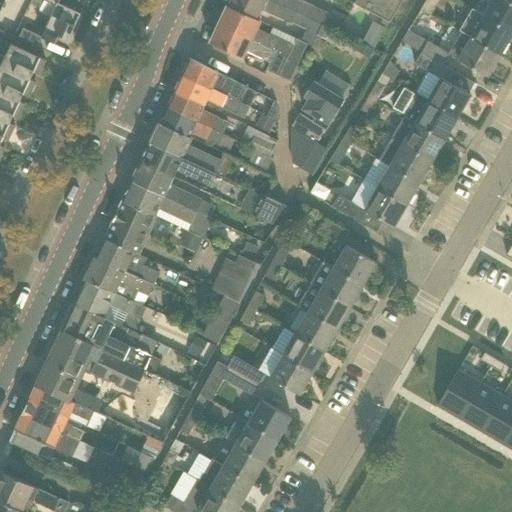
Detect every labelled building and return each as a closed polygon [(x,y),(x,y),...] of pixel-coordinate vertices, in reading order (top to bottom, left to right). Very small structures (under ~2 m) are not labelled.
[(45,0),(56,5),(58,2),(59,2),(59,0),(33,0),(32,4),(42,8),(45,0)] [(308,28),(312,19),(271,0),(229,0),(227,6),(257,20),(262,9),(292,23),(293,21),(308,28)] [(271,0),(312,19),(323,24),(328,13),(308,4),(300,0),(271,0)] [(390,22),(403,0),(357,0),(355,3),(383,18),(390,22)] [(511,32),(511,2),(507,0),(492,0),(485,14),(483,16),(511,32)] [(42,36),(43,37),(56,43),(58,38),(68,42),(81,13),(59,2),(58,2),(56,5),(42,36)] [(293,44),(271,34),(257,28),(260,22),(257,20),(227,6),(218,25),(287,57),(279,74),(279,75),(291,81),(308,44),(302,41),(296,39),(293,44)] [(460,32),(501,55),(511,35),(511,32),(483,16),(485,14),(473,8),(460,32)] [(386,28),(390,22),(383,18),(380,24),(386,28)] [(318,35),(323,24),(312,19),(308,28),(305,33),(302,41),(308,44),(313,46),(318,35)] [(386,28),(380,24),(374,21),(362,41),(374,49),(386,28)] [(323,24),(318,35),(327,38),(331,28),(323,24)] [(247,51),(271,61),(267,69),(279,74),(287,57),(218,25),(210,43),(244,58),(247,51)] [(38,47),(43,37),(42,36),(24,28),(19,38),(38,47)] [(427,41),(408,31),(402,40),(421,51),(420,52),(444,65),(450,55),(449,55),(448,53),(427,41)] [(448,53),(449,55),(450,55),(488,77),(501,55),(460,32),(448,53)] [(369,57),(374,49),(361,40),(355,49),(369,57)] [(39,74),(46,60),(11,43),(6,55),(0,52),(0,64),(1,65),(31,79),(34,71),(39,74)] [(428,100),(458,117),(471,95),(469,94),(475,83),(444,65),(420,52),(414,63),(428,71),(416,92),(418,93),(429,98),(428,100)] [(258,92),(190,58),(182,75),(241,104),(242,103),(250,107),(258,92)] [(31,79),(1,65),(0,67),(0,91),(21,101),(24,93),(29,95),(36,81),(31,79)] [(206,98),(237,113),(241,104),(182,75),(174,90),(204,105),(206,98)] [(293,153),(293,163),(302,168),(317,142),(344,99),(314,81),(313,84),(310,86),(307,90),(307,94),(305,97),(309,99),(292,126),(293,127),(293,128),(304,135),(293,153)] [(385,87),(377,81),(369,94),(378,99),(385,87)] [(229,123),(221,120),(201,110),(204,105),(174,90),(166,107),(223,134),(229,123)] [(0,117),(10,123),(11,122),(14,115),(19,117),(26,103),(21,101),(0,91),(0,117)] [(405,115),(446,139),(458,117),(428,100),(429,98),(418,93),(405,115)] [(369,94),(360,109),(369,114),(378,99),(369,94)] [(267,116),(278,121),(278,106),(276,101),(275,100),(267,116)] [(166,107),(159,124),(187,138),(188,137),(191,132),(218,145),(230,150),(235,139),(223,134),(166,107)] [(261,114),(257,123),(255,127),(270,134),(276,121),(261,114)] [(433,161),(446,139),(405,115),(392,138),(433,161)] [(10,123),(0,117),(0,144),(0,145),(0,144),(4,137),(9,139),(16,125),(11,122),(10,123)] [(234,159),(224,154),(222,159),(221,158),(219,161),(187,146),(190,138),(188,137),(187,138),(159,124),(150,143),(216,174),(216,173),(225,177),(234,159)] [(359,130),(351,124),(343,138),(352,143),(359,130)] [(278,140),(261,131),(248,125),(240,142),(252,147),(258,150),(270,156),(278,140)] [(334,152),(335,153),(343,157),(352,143),(343,138),(334,152)] [(380,159),(390,165),(420,183),(433,161),(392,138),(380,159)] [(176,169),(210,185),(216,174),(150,143),(141,162),(176,179),(178,175),(174,173),(176,169)] [(250,165),(266,173),(273,158),(270,156),(258,150),(250,165)] [(176,179),(141,162),(131,182),(197,213),(198,212),(211,218),(216,207),(169,185),(171,180),(175,182),(176,179)] [(407,205),(420,183),(390,165),(377,187),(407,205)] [(131,182),(122,201),(158,218),(158,216),(187,230),(188,231),(189,230),(204,237),(213,219),(211,218),(198,212),(197,213),(131,182)] [(325,201),(333,206),(377,231),(383,220),(395,227),(407,205),(377,187),(365,209),(339,194),(338,197),(330,192),(325,201)] [(278,225),(288,206),(250,189),(241,208),(278,225)] [(140,256),(158,218),(122,201),(105,239),(140,256)] [(349,232),(348,231),(327,219),(321,231),(343,243),(349,232)] [(202,237),(188,231),(187,230),(181,245),(195,252),(202,237)] [(147,259),(140,256),(105,239),(96,258),(152,286),(159,271),(144,264),(147,259)] [(241,254),(253,260),(259,247),(248,241),(241,254)] [(377,262),(347,245),(334,267),(334,269),(363,286),(377,262)] [(280,247),(271,262),(281,267),(289,252),(280,247)] [(260,264),(253,260),(241,254),(239,253),(235,262),(226,258),(212,288),(225,295),(240,303),(260,264)] [(147,295),(152,286),(96,258),(85,280),(133,303),(134,301),(138,291),(147,295)] [(311,285),(351,307),(363,286),(334,269),(334,267),(323,261),(311,285)] [(274,280),(281,267),(271,262),(264,275),(274,280)] [(85,280),(74,303),(142,336),(142,334),(146,327),(140,324),(147,307),(134,301),(133,303),(85,280)] [(300,305),(309,311),(308,313),(338,330),(351,307),(311,285),(300,305)] [(255,291),(247,306),(256,312),(265,296),(255,291)] [(241,304),(240,303),(225,295),(214,316),(230,323),(241,304)] [(62,331),(144,370),(154,374),(162,360),(152,355),(158,341),(142,334),(142,336),(74,303),(62,331)] [(249,325),(256,312),(247,306),(240,320),(249,325)] [(325,350),(338,330),(308,313),(296,334),(325,350)] [(204,335),(210,338),(219,343),(230,323),(214,316),(204,335)] [(134,391),(144,370),(62,331),(49,358),(82,373),(89,357),(96,361),(91,371),(134,391)] [(313,373),(325,350),(296,334),(283,356),(313,373)] [(195,337),(190,349),(202,354),(208,343),(195,337)] [(217,361),(228,367),(234,356),(224,350),(217,361)] [(481,360),(491,366),(495,359),(485,353),(481,360)] [(234,356),(228,367),(260,385),(267,374),(234,356)] [(271,377),(300,394),(313,373),(283,356),(271,377)] [(69,399),(82,373),(49,358),(36,385),(69,401),(69,399)] [(506,365),(495,359),(491,366),(502,372),(506,365)] [(254,396),(260,385),(228,367),(217,361),(200,394),(212,400),(223,379),(254,396)] [(438,406),(460,419),(481,383),(459,370),(438,406)] [(481,383),(460,419),(482,432),(503,396),(481,383)] [(70,412),(89,421),(94,411),(69,399),(69,401),(36,385),(30,399),(68,417),(70,412)] [(482,432),(504,444),(511,430),(511,401),(503,396),(482,432)] [(279,439),(292,417),(258,397),(253,407),(257,409),(249,422),(279,439)] [(23,414),(80,441),(84,431),(65,422),(68,417),(30,399),(23,414)] [(195,402),(188,416),(196,421),(204,407),(195,402)] [(23,414),(16,429),(73,456),(80,441),(23,414)] [(188,436),(196,421),(188,416),(180,431),(188,436)] [(266,461),(279,439),(249,422),(239,416),(226,438),(236,444),(266,461)] [(149,436),(144,446),(157,453),(163,443),(149,436)] [(224,465),(254,482),(266,461),(236,444),(224,465)] [(171,446),(163,461),(172,465),(180,451),(171,446)] [(115,475),(138,486),(145,471),(135,466),(118,459),(95,447),(87,462),(115,475)] [(135,466),(145,471),(150,463),(139,457),(135,466)] [(224,465),(223,466),(213,459),(200,481),(241,503),(254,482),(224,465)] [(81,475),(109,488),(112,481),(115,475),(87,462),(81,475)] [(62,511),(67,501),(3,470),(0,476),(0,499),(22,510),(28,499),(55,511),(62,511)] [(172,495),(166,506),(176,511),(191,511),(194,507),(201,511),(236,511),(241,503),(200,481),(198,479),(185,502),(172,495)] [(0,511),(24,511),(22,511),(22,510),(0,499),(0,511)]
